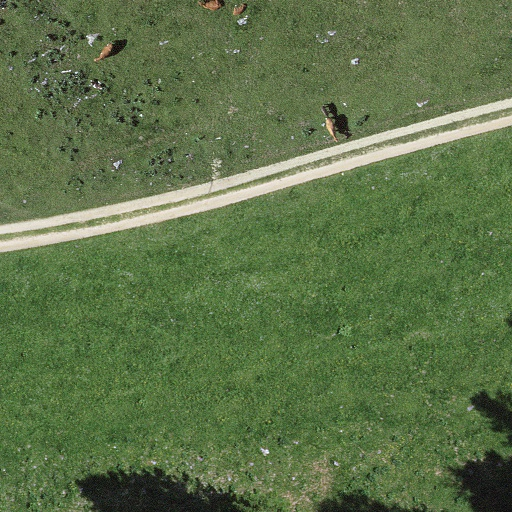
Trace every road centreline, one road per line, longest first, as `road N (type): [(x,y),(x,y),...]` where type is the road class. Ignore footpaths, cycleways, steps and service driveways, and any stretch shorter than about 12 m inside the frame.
road 1 (track): [(511,116),(157,211),(0,236)]
road 2 (track): [(0,166),(157,211)]
